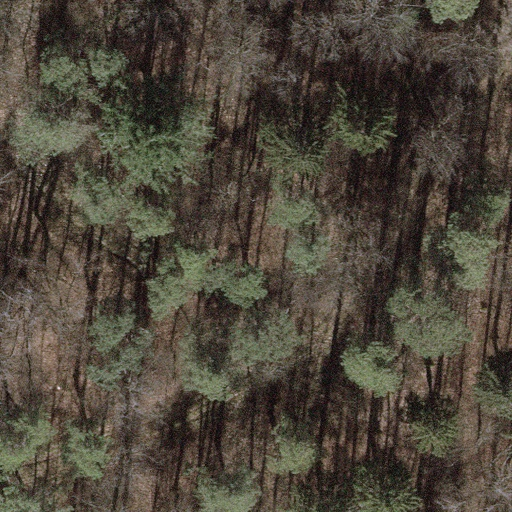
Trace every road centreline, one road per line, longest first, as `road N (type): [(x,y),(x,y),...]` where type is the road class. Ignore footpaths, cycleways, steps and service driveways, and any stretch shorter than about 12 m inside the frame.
road 1 (track): [(511,25),(420,188),(348,247),(298,265),(226,269),(150,251),(15,151),(0,130)]
road 2 (track): [(0,483),(118,447),(275,370),(384,269),(420,188)]
